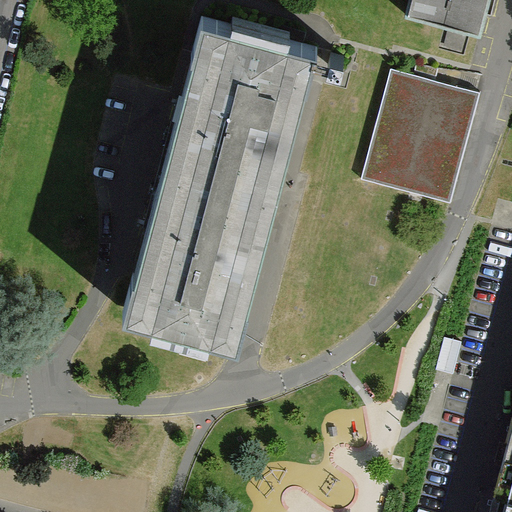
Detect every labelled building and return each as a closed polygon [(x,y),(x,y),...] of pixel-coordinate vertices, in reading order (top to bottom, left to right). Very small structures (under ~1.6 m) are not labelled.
[(408,0),(406,11),(478,31),(486,0),(408,0)] [(210,5),(131,313),(244,342),(323,33),(210,5)] [(480,94),(391,72),(364,181),(453,203),(480,94)] [(73,449),(79,428),(53,420),(46,441),(73,449)] [(511,511),(511,435),(493,511),(511,511)]
